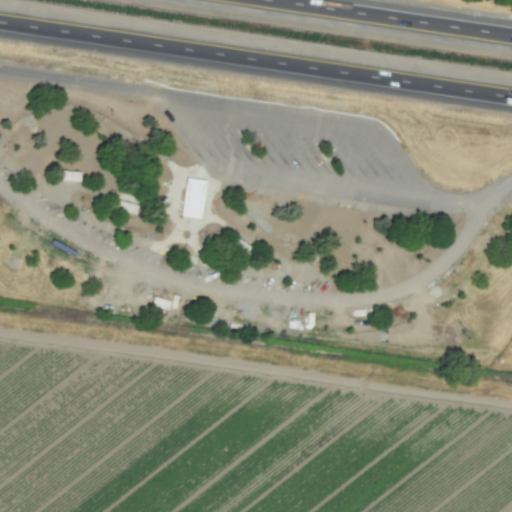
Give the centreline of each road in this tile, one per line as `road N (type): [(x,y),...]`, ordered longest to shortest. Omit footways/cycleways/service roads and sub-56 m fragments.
road 1 (motorway): [(0,22),(511,97)]
road 2 (motorway): [(511,34),(276,0)]
